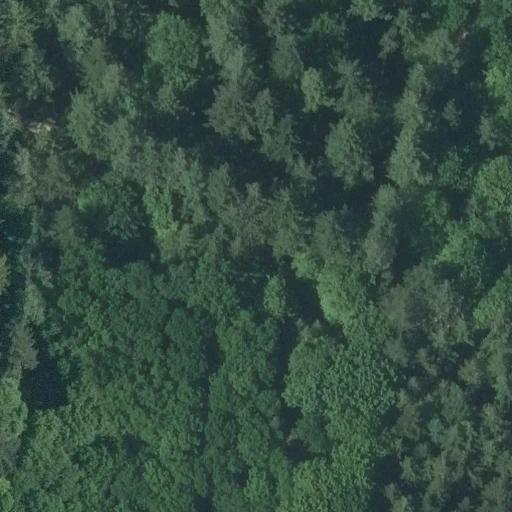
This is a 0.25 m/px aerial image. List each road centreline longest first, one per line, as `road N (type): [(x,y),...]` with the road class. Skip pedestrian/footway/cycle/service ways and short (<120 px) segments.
road 1 (track): [(511,374),(0,103)]
road 2 (track): [(324,511),(379,333),(401,309),(511,89)]
